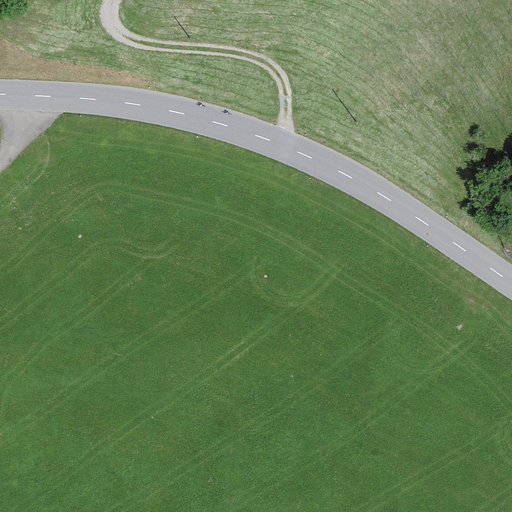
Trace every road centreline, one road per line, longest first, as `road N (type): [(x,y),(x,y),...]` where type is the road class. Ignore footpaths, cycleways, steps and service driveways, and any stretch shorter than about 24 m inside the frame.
road 1 (tertiary): [(511,285),(289,146),(111,99),(0,94)]
road 2 (track): [(289,146),(285,98),(271,65),(236,53),(148,45),(121,33),(115,0)]
